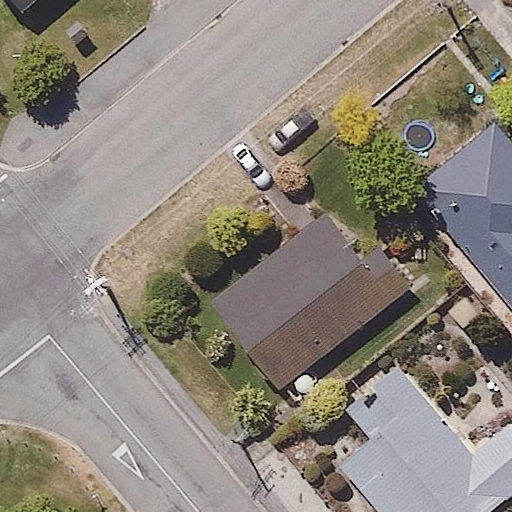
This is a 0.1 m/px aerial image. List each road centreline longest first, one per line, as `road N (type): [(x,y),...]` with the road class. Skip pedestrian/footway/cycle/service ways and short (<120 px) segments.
road 1 (residential): [(2,273),(325,0)]
road 2 (residential): [(197,511),(2,273)]
